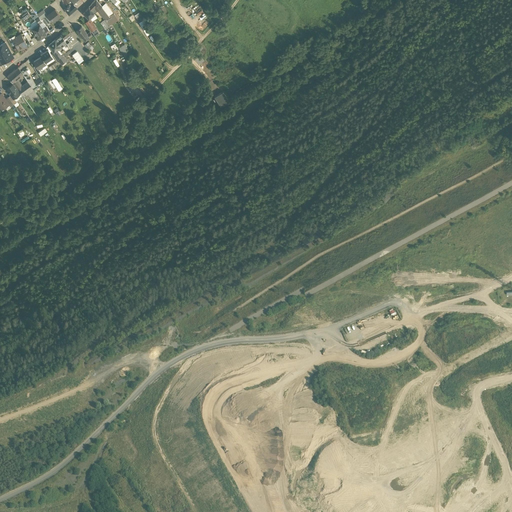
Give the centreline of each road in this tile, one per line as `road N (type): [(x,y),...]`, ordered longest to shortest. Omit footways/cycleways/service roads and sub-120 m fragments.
road 1 (unclassified): [(0,504),(51,477),(149,381),(189,356),(325,334),(401,301)]
road 2 (track): [(0,227),(75,179),(236,0)]
road 3 (track): [(347,349),(462,397),(511,402)]
